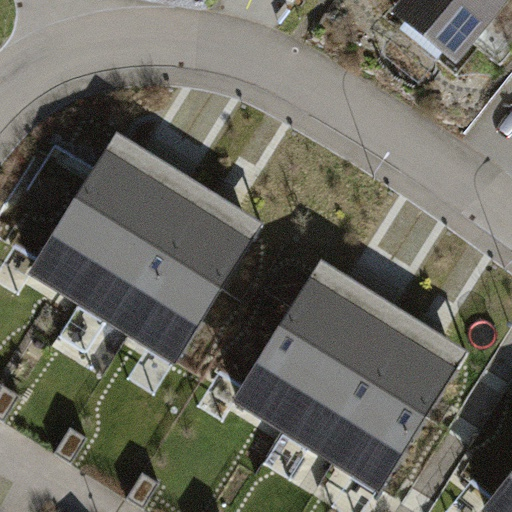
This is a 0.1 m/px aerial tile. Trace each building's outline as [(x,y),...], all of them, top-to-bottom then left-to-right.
[(410,0),(399,15),(455,60),(504,0),(410,0)] [(156,180),(110,151),(35,273),(81,301),(156,180)] [(156,180),(81,301),(131,332),(207,211),(156,180)] [(252,239),(207,211),(131,332),(177,361),(252,239)] [(360,306),(315,278),(238,401),(284,429),(360,306)] [(360,306),(284,429),(336,461),(412,338),(360,306)] [(458,366),(412,338),(336,461),(382,489),(458,366)] [(511,511),(511,478),(486,511),(487,511),(511,511)]
